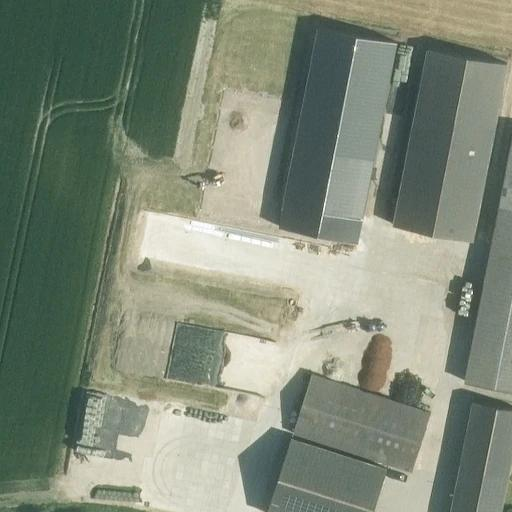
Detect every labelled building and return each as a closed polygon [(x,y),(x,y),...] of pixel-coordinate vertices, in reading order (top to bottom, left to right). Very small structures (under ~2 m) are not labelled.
[(287,182),(279,226),(314,233),(357,242),(396,42),(318,26),(287,182)] [(392,223),(473,239),(507,62),(426,47),(392,223)] [(485,385),(511,390),(511,140),(465,381),(485,385)] [(349,451),(412,471),(430,411),(311,374),(292,433),(282,467),(269,507),(267,511),(372,511),(386,468),(347,455),(349,451)] [(501,511),(509,471),(508,471),(511,451),(511,410),(469,403),(459,461),(449,511),(501,511)] [(229,477),(187,469),(190,457),(168,453),(160,495),(223,507),(229,477)]
